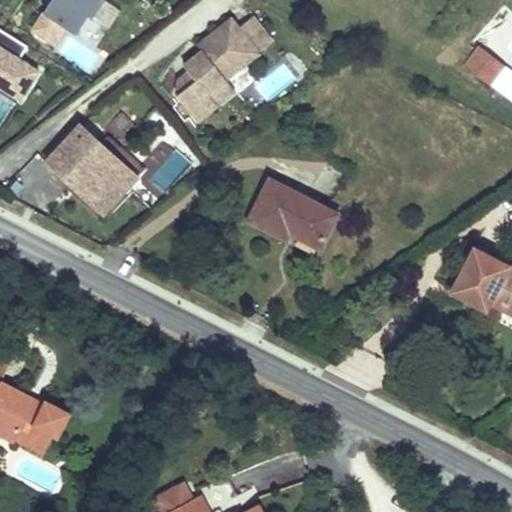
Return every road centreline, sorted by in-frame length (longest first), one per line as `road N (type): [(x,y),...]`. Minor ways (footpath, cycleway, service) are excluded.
road 1 (tertiary): [(511,500),(446,458),(0,228)]
road 2 (unknown): [(0,178),(223,5)]
